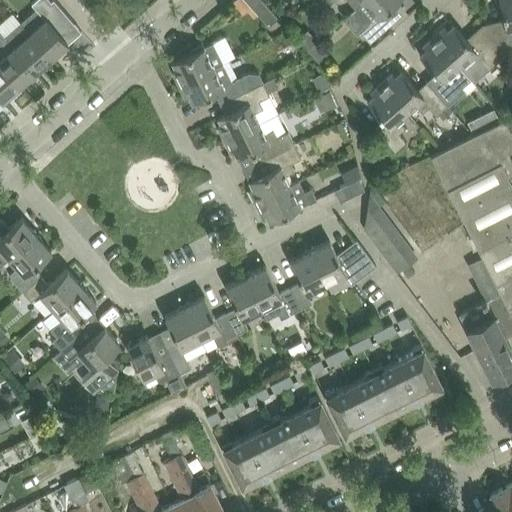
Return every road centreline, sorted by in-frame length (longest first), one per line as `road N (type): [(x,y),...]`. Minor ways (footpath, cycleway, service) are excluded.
road 1 (residential): [(5,165),(126,296),(140,301),(252,247)]
road 2 (residential): [(252,247),(210,158),(190,156),(135,49)]
road 3 (residential): [(5,165),(135,49)]
road 4 (residential): [(344,85),(438,0)]
